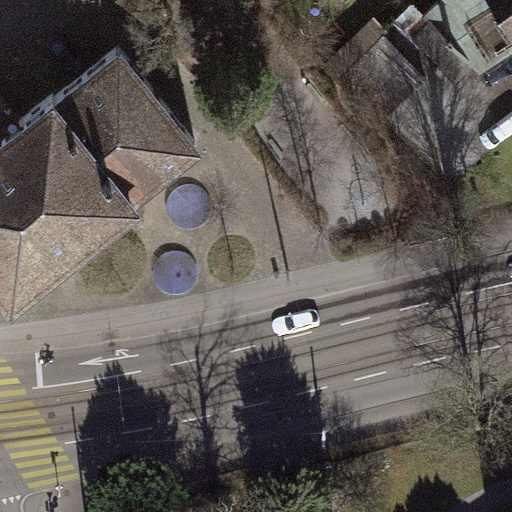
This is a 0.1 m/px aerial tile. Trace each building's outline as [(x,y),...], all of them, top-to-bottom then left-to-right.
[(127,0),(141,17),(161,0),(127,0)] [(511,39),(511,15),(502,0),(443,0),(426,16),(477,64),(511,39)] [(511,0),(502,0),(511,15),(511,0)] [(379,121),(427,78),(385,31),(337,75),(379,121)] [(123,188),(187,138),(112,43),(40,99),(37,94),(0,123),(0,288),(3,286),(7,290),(129,195),(123,188)]
